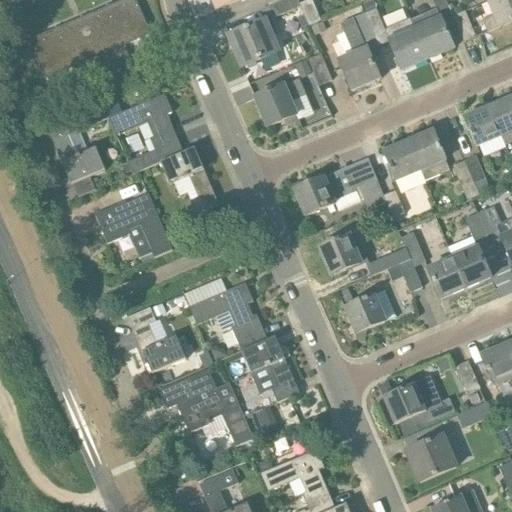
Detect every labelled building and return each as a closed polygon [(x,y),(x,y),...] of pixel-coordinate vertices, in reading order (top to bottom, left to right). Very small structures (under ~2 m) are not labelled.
[(129,0),(108,9),(124,48),(151,36),(135,0),(129,0)] [(213,0),(218,11),(243,0),(213,0)] [(297,0),(288,0),(269,8),(261,12),(266,23),(229,38),(243,70),(281,53),(275,38),(281,36),(275,20),(301,9),(300,6),(297,0)] [(266,0),(269,8),(288,0),(266,0)] [(431,0),(437,11),(438,14),(449,10),(444,0),(431,0)] [(511,0),(494,0),(487,4),(493,18),(483,22),(488,35),(511,24),(511,0)] [(309,29),(321,23),(312,1),(300,6),(301,9),(309,29)] [(375,9),(372,2),(371,2),(362,6),(365,13),(375,9)] [(99,59),(124,48),(108,9),(83,20),(99,59)] [(385,31),(377,11),(365,16),(364,16),(378,49),(390,44),(402,72),(427,62),(414,30),(410,21),(385,31)] [(465,45),(476,40),(465,14),(453,19),(465,45)] [(368,53),(378,49),(364,16),(341,26),(353,56),(339,61),(353,94),(380,82),(368,53)] [(302,29),(308,26),(304,17),(298,19),(302,29)] [(453,51),(440,19),(414,30),(427,62),(453,51)] [(74,69),(99,59),(83,20),(57,31),(74,69)] [(326,31),(322,23),(311,29),(315,36),(326,31)] [(47,81),(74,69),(57,31),(31,43),(47,81)] [(320,88),(332,83),(320,55),(308,60),(320,88)] [(307,62),(295,67),(301,80),(312,74),(307,62)] [(267,130),(297,117),(292,104),(307,98),(299,80),(286,86),(286,87),(255,100),(267,130)] [(162,166),(184,156),(167,117),(173,115),(165,97),(110,121),(117,139),(149,125),(155,140),(151,141),(156,153),(129,165),(134,178),(162,165),(162,166)] [(511,100),(489,111),(502,140),(505,148),(511,144),(511,100)] [(77,159),(68,138),(105,122),(99,108),(48,131),(72,187),(74,186),(79,199),(96,192),(91,179),(105,173),(96,151),(77,159)] [(478,150),(502,140),(489,111),(466,121),(478,150)] [(408,144),(421,174),(423,174),(427,183),(450,173),(433,134),(408,144)] [(397,185),(421,174),(408,144),(384,155),(397,185)] [(184,156),(162,166),(171,186),(190,178),(199,200),(191,203),(196,215),(218,205),(195,151),(184,156)] [(465,164),(479,198),(488,194),(486,191),(493,189),(490,180),(486,182),(477,159),(465,164)] [(386,204),(384,198),(369,162),(295,192),(306,219),(337,206),(336,203),(363,192),(370,211),(386,204)] [(467,203),(479,198),(465,164),(453,169),(467,203)] [(384,198),(386,204),(393,221),(405,216),(396,193),(384,198)] [(172,253),(149,196),(127,205),(126,203),(118,206),(118,207),(96,217),(108,246),(130,237),(139,260),(153,254),(155,259),(172,253)] [(476,217),(486,239),(498,233),(489,211),(476,217)] [(474,244),(486,239),(476,217),(465,222),(474,244)] [(511,264),(511,233),(501,238),(511,264)] [(411,263),(414,270),(426,264),(414,235),(402,240),(406,251),(411,263)] [(332,279),(365,265),(369,263),(363,250),(360,251),(358,252),(352,238),(352,237),(320,250),(332,279)] [(452,260),(466,291),(490,280),(477,249),(452,260)] [(411,263),(406,251),(370,266),(369,263),(365,265),(371,279),(387,272),(399,267),(400,268),(411,263)] [(153,254),(139,260),(142,265),(155,259),(153,254)] [(441,301),(466,291),(452,260),(428,271),(441,301)] [(423,290),(414,270),(411,263),(400,268),(411,295),(423,290)] [(222,334),(232,330),(242,354),(276,340),(276,339),(264,344),(248,306),(254,304),(246,285),(189,309),(197,327),(216,320),(222,334)] [(349,289),(342,292),(346,303),(353,300),(349,289)] [(356,337),(386,324),(375,298),(345,310),(356,337)] [(151,310),(155,319),(166,314),(163,305),(151,310)] [(158,347),(149,327),(156,324),(155,320),(155,319),(151,310),(129,320),(152,376),(186,361),(177,339),(158,347)] [(276,340),(242,354),(251,376),(270,368),(278,388),(272,391),(278,405),(300,396),(276,340)] [(228,356),(221,344),(210,350),(216,362),(228,356)] [(495,390),(511,382),(511,352),(509,345),(482,357),(495,390)] [(199,357),(204,369),(213,365),(208,353),(199,357)] [(467,397),(480,391),(468,363),(455,369),(467,397)] [(199,431),(203,439),(227,428),(228,431),(236,449),(254,441),(230,384),(217,390),(209,370),(159,392),(167,411),(177,407),(189,435),(199,431)] [(394,428),(427,414),(415,386),(382,400),(394,428)] [(463,431),(492,417),(487,404),(457,417),(463,431)] [(279,429),(274,418),(260,424),(265,435),(279,429)] [(509,457),(511,455),(511,430),(510,427),(498,432),(509,457)] [(420,485),(459,469),(445,437),(406,453),(420,485)] [(332,511),(335,511),(319,473),(325,470),(317,452),(260,476),(268,494),(300,481),(306,495),(303,496),(308,509),(300,511),(332,511)] [(511,500),(511,462),(511,463),(499,468),(511,500)] [(269,469),(267,463),(258,466),(261,473),(269,469)] [(232,511),(227,511),(220,493),(239,485),(234,472),(200,486),(210,511),(250,511),(248,506),(232,511)] [(431,511),(480,511),(473,493),(431,511)]
